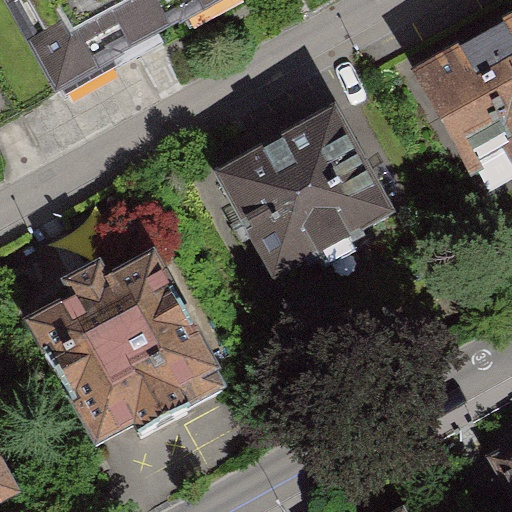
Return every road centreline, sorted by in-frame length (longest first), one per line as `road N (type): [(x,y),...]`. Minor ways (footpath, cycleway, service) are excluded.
road 1 (residential): [(0,217),(398,0)]
road 2 (residential): [(511,348),(216,511)]
